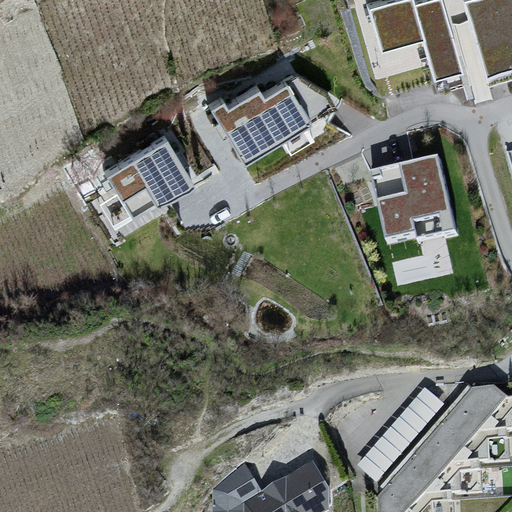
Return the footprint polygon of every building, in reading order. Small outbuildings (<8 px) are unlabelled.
[(377,0),(363,4),(377,54),(422,42),(433,82),(464,73),(443,0),(377,0)] [(511,0),(460,0),(488,77),(511,68),(511,0)] [(224,102),(211,110),(241,158),(308,116),(288,86),(265,100),(259,91),(229,110),(224,102)] [(171,146),(112,182),(138,224),(197,188),(171,146)] [(442,171),(378,184),(391,246),(455,232),(442,171)] [(449,401),(429,383),(361,462),(381,479),(449,401)] [(511,398),(501,389),(477,390),(383,496),(384,511),(416,511),(511,401),(511,398)] [(214,492),(214,511),(334,511),(334,488),(314,465),(263,491),(244,464),(214,492)]
